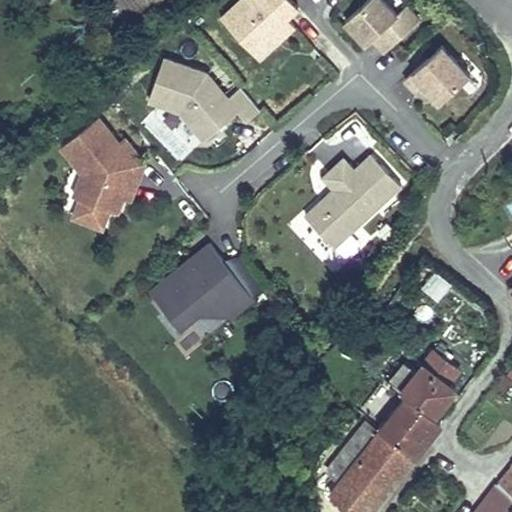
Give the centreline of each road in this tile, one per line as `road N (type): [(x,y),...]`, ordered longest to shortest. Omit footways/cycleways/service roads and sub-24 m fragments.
road 1 (residential): [(217,199),(361,90),(449,188)]
road 2 (residential): [(511,301),(444,245),(438,224),(449,188)]
road 3 (unknown): [(449,454),(511,348)]
